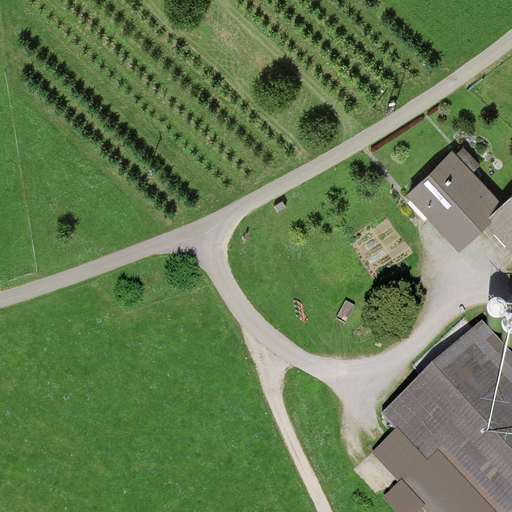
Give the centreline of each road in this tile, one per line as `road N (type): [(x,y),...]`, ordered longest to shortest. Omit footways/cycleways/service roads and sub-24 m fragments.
road 1 (unclassified): [(511,38),(355,146),(196,236),(0,299)]
road 2 (track): [(196,236),(249,332),(322,511)]
